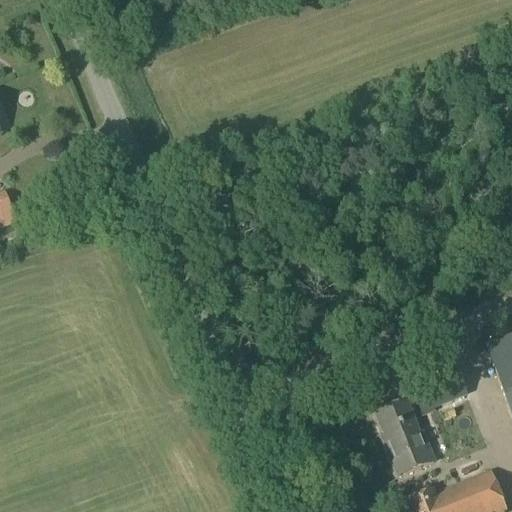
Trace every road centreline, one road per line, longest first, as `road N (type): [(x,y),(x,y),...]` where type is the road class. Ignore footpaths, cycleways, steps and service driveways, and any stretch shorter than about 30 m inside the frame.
road 1 (unclassified): [(234,401),(66,0)]
road 2 (unclassified): [(234,401),(511,303)]
road 3 (unclassified): [(280,511),(234,401)]
